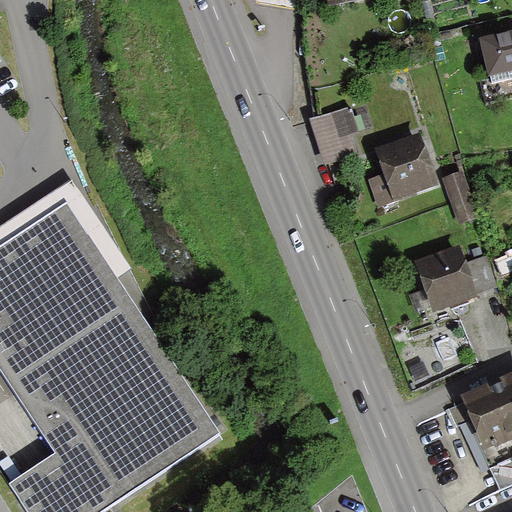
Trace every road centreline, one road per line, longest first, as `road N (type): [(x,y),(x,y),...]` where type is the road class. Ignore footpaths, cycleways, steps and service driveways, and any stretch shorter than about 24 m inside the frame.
road 1 (primary): [(211,0),(377,425)]
road 2 (residential): [(511,364),(377,425)]
